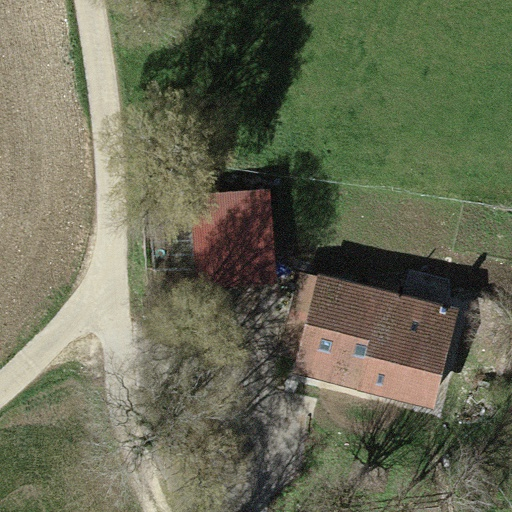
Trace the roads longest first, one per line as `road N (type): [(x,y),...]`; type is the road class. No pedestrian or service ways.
road 1 (track): [(108,291),(109,168),(91,0)]
road 2 (track): [(150,511),(137,483),(108,291)]
road 3 (track): [(0,390),(108,291)]
